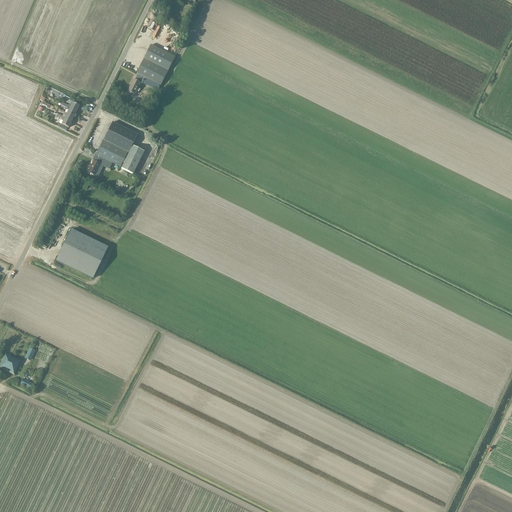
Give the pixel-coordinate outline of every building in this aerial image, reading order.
[(136,74),(138,74),(145,78),(161,86),(175,57),(151,45),(136,74)] [(145,78),(138,74),(135,80),(134,79),(128,91),(135,95),(141,83),(142,84),(145,78)] [(68,105),(68,106),(67,107),(76,112),(79,106),(72,102),(70,106),(68,105)] [(68,106),(65,104),(64,107),(66,108),(66,109),(68,111),(66,113),(74,117),(76,112),(67,107),(68,106)] [(63,115),(62,116),(61,118),(71,122),(74,117),(66,113),(65,116),(63,115)] [(62,116),(59,115),(58,117),(61,119),(60,120),(63,121),(61,124),(68,128),(71,122),(61,118),(62,116)] [(132,174),(144,152),(132,146),(137,135),(112,122),(103,141),(94,158),(96,159),(94,161),(93,161),(87,172),(94,176),(100,165),(108,169),(111,163),(120,167),(127,153),(128,153),(121,168),(132,174)] [(61,250),(55,261),(92,279),(107,247),(71,229),(61,250)] [(20,361),(5,354),(0,364),(0,368),(14,375),(19,365),(18,365),(20,361)] [(20,385),(29,389),(32,384),(23,379),(21,383),(20,385)]
